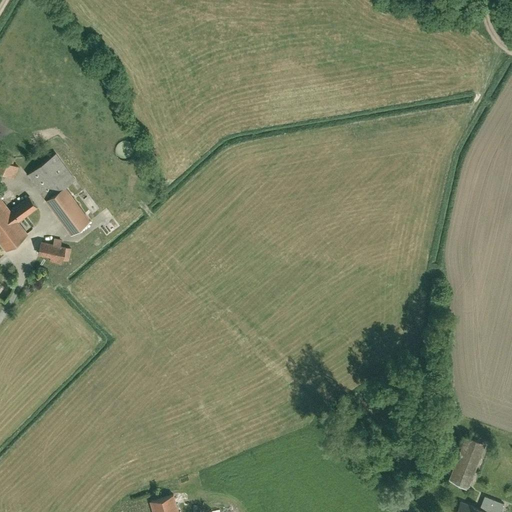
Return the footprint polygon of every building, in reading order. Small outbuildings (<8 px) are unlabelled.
[(58,151),(30,171),(49,197),(68,184),(77,177),(58,151)] [(19,164),(0,156),(0,170),(15,176),(19,164)] [(92,217),(68,184),(49,197),(74,231),(92,217)] [(0,189),(0,236),(1,238),(8,247),(30,231),(20,217),(38,204),(31,195),(13,208),(0,189)] [(55,242),(44,239),(40,252),(52,255),(51,259),(62,262),(63,258),(69,259),(72,246),(62,244),(64,238),(56,236),(55,242)] [(448,480),(468,488),(486,444),(466,436),(448,480)] [(180,511),(175,493),(153,499),(156,511),(180,511)] [(485,496),(481,507),(493,511),(499,511),(503,504),(485,496)] [(487,511),(462,502),(457,511),(487,511)]
